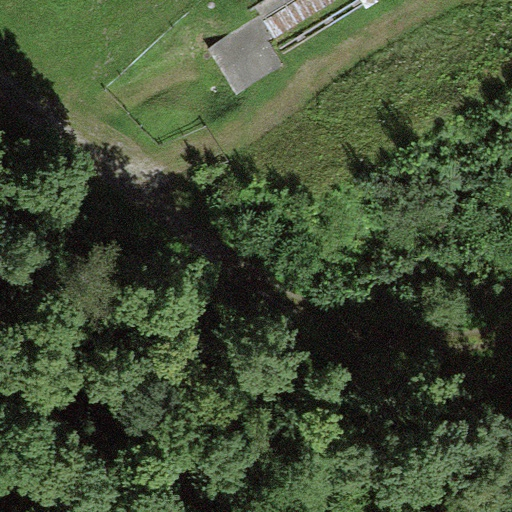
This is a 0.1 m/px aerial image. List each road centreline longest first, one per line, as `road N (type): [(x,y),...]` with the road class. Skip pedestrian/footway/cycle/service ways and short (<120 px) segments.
road 1 (track): [(0,82),(20,101),(165,181),(238,138),(325,66),(438,0)]
road 2 (track): [(165,181),(384,330),(511,337)]
